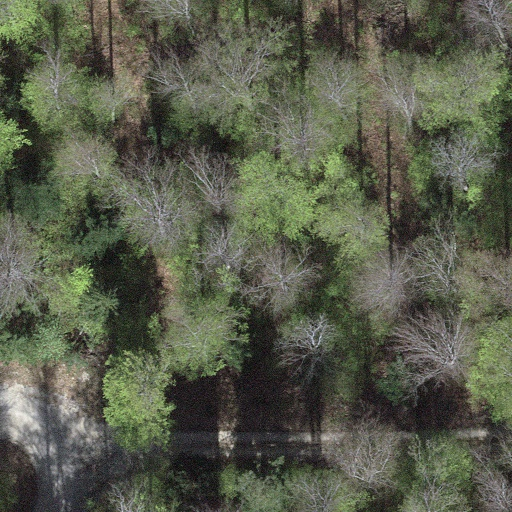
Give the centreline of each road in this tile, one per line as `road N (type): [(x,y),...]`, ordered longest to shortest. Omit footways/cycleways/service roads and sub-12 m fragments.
road 1 (track): [(62,446),(511,436)]
road 2 (track): [(62,511),(70,468),(62,446),(44,425),(0,408)]
